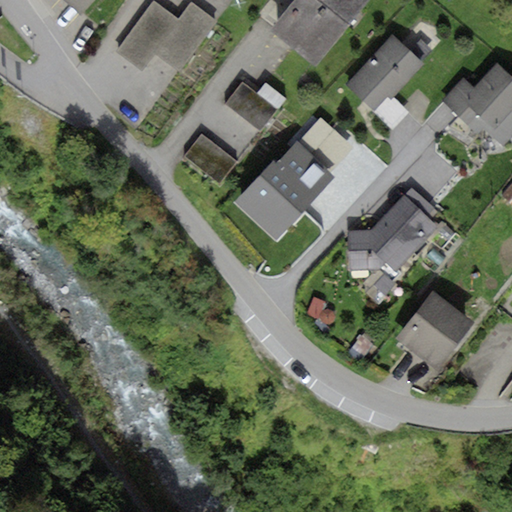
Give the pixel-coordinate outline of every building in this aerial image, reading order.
[(66,0),(79,11),(89,0),(66,0)] [(296,0),(272,29),(315,66),(371,0),(296,0)] [(158,2),(118,49),(144,70),(157,54),(179,73),(220,24),(194,3),(180,20),(158,2)] [(395,38),(345,90),(374,118),(424,66),(395,38)] [(469,79),(444,103),(467,127),(482,114),(497,130),(511,115),(511,75),(501,65),(478,87),(469,79)] [(249,83),(229,106),(259,131),(285,101),(267,86),(261,94),(249,83)] [(207,136),(187,158),(219,186),(239,163),(207,136)] [(274,159),(235,200),(277,240),(336,178),(300,144),(281,165),(274,159)] [(511,188),(503,197),(511,206),(511,188)] [(373,234),(348,236),(351,273),(390,266),(398,274),(441,232),(409,198),(373,234)] [(434,289),(395,340),(438,372),(477,322),(434,289)]
